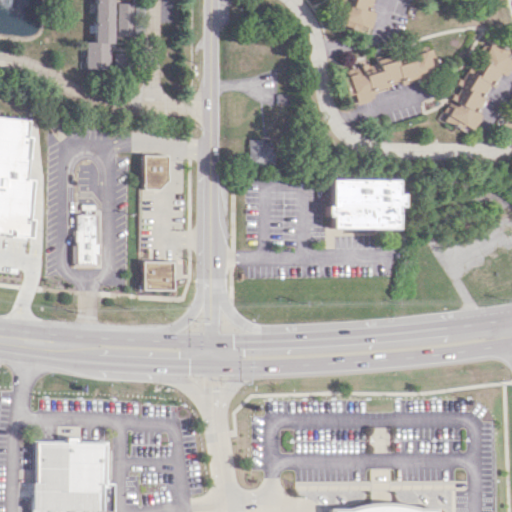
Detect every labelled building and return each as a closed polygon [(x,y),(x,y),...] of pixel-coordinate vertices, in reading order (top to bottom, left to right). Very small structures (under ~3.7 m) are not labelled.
[(110,69),(112,0),(93,0),(92,41),(84,41),(83,68),(110,69)] [(340,0),(339,3),(341,4),(336,25),(366,32),(371,13),(365,12),(368,0),(340,0)] [(115,35),(131,35),(132,3),(116,3),(115,35)] [(436,120),(464,134),(475,113),(470,111),(483,86),(486,87),(494,73),(499,75),(509,55),(477,39),(436,120)] [(430,72),(424,50),(389,61),(388,57),(337,72),(347,105),(368,99),(366,92),(395,83),(394,82),(430,72)] [(270,139),(245,140),(247,165),(271,164),(270,139)] [(140,187),(165,187),(166,155),(141,155),(140,187)] [(329,179),(394,180),(394,193),(399,193),(399,205),(393,205),(393,228),(328,227),(328,215),(324,215),(324,205),(329,205),(329,179)] [(74,214),(94,214),(94,243),(97,243),(97,253),(93,253),(93,267),(72,267),(72,263),(74,263),(74,241),(73,241),(72,229),(74,229),(74,214)] [(139,289),(170,290),(170,261),(139,260),(139,289)] [(35,440),(34,480),(28,480),(27,511),(96,511),(97,507),(104,507),(105,441),(35,440)] [(437,511),(438,508),(421,506),(386,501),(360,504),(350,506),(330,506),(329,511),(437,511)]
